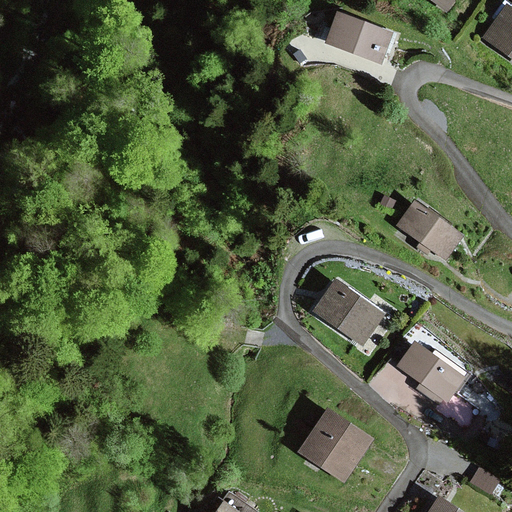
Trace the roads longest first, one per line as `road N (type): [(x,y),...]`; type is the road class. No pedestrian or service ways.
road 1 (residential): [(511,329),(344,237),(313,238),(288,267),(282,307),(304,342),(404,428),(414,454),(383,511)]
road 2 (residential): [(511,97),(432,71),(409,72),(400,86),(511,233)]
